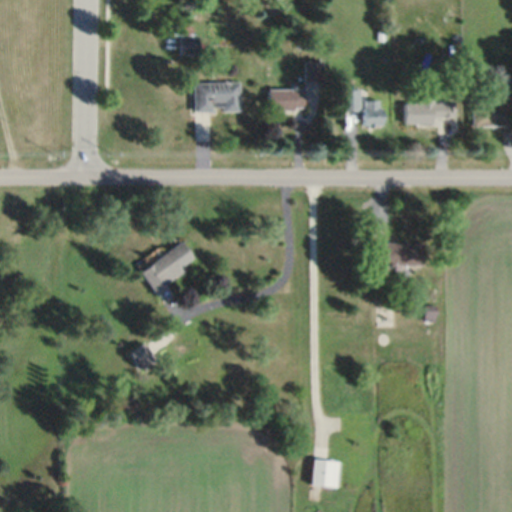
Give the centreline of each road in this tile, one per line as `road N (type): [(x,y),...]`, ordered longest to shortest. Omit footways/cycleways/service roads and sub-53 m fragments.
road 1 (residential): [(0,179),(511,180)]
road 2 (residential): [(84,178),(86,0)]
